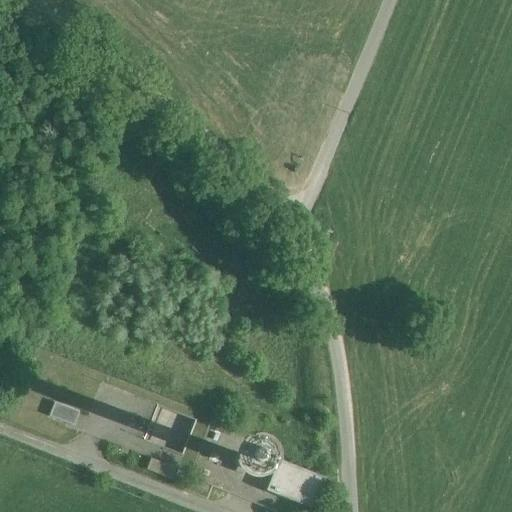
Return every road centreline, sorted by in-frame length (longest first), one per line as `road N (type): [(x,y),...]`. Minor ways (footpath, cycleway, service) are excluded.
road 1 (unclassified): [(349,511),(345,372),(328,297),(299,228),(265,188),(43,0)]
road 2 (track): [(299,228),(395,0)]
road 3 (track): [(0,427),(166,493)]
